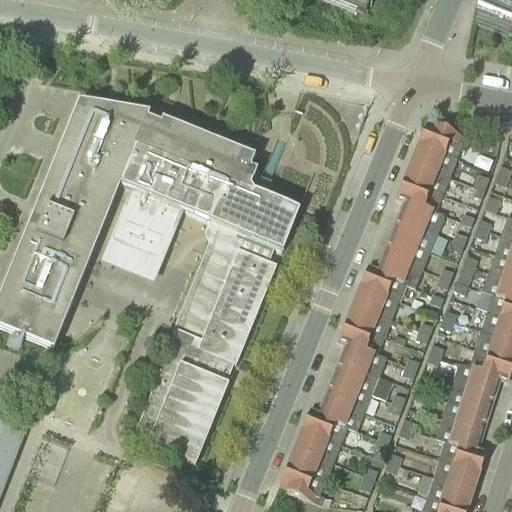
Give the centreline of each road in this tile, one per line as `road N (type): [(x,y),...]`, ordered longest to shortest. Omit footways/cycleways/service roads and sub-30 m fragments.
road 1 (tertiary): [(241,511),(412,82)]
road 2 (residential): [(0,4),(412,82)]
